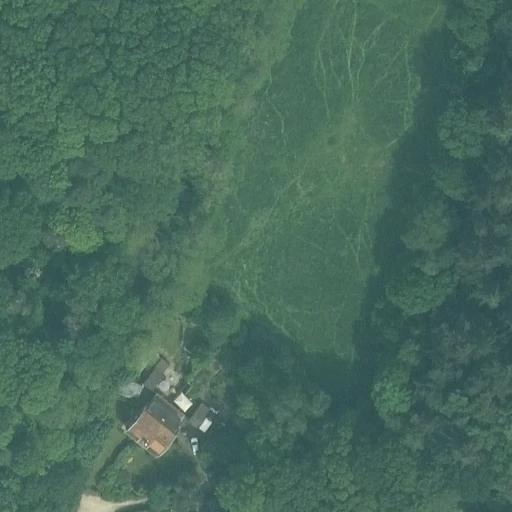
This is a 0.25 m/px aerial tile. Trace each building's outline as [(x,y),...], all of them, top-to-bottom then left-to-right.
[(145,344),(142,362),(155,365),(159,347),(145,344)] [(160,377),(160,376),(152,370),(156,366),(156,365),(143,382),(151,389),(160,377)] [(126,429),(140,441),(170,404),(157,393),(149,403),(148,402),(126,429)] [(170,404),(140,441),(155,452),(176,425),(175,424),(183,414),(170,404)] [(209,409),(205,414),(197,407),(188,419),(196,426),(209,409)] [(218,511),(215,500),(200,503),(201,511),(218,511)]
